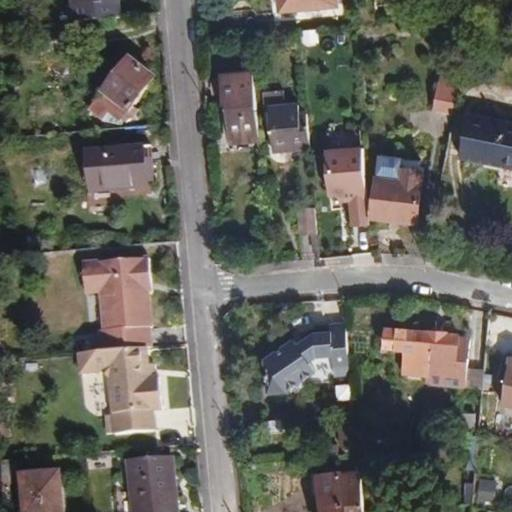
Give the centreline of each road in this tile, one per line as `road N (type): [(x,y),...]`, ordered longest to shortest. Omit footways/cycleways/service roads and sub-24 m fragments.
road 1 (residential): [(203,289),(399,276),(511,300)]
road 2 (residential): [(203,289),(177,0)]
road 3 (residential): [(222,511),(203,289)]
